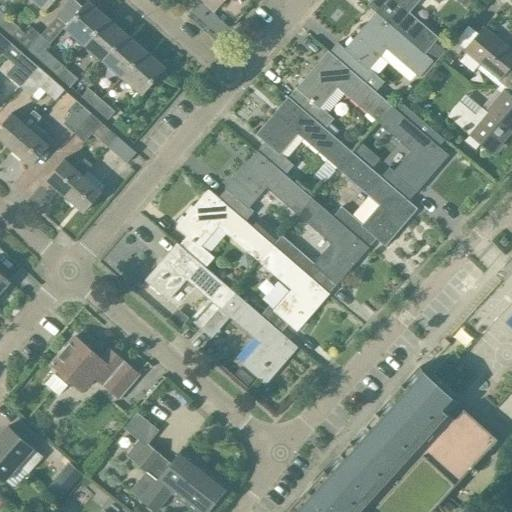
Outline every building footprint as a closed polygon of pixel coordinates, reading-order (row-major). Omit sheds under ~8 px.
[(36,0),(46,8),(53,0),(36,0)] [(203,0),(215,10),(223,0),(203,0)] [(371,0),(367,5),(376,12),(436,63),(447,50),(436,40),(438,37),(409,12),(419,0),(435,0),(439,3),(441,0),(371,0)] [(86,2),(66,26),(85,43),(106,19),(86,2)] [(337,42),(329,52),(365,83),(372,74),(377,78),(390,63),(416,86),(437,64),(436,63),(376,12),(344,49),(337,42)] [(5,16),(0,21),(0,25),(27,50),(41,35),(31,26),(25,33),(5,16)] [(106,19),(85,43),(104,59),(125,36),(106,19)] [(511,52),(483,28),(466,49),(465,50),(482,64),(479,68),(496,83),(500,86),(503,83),(508,87),(511,82),(511,52)] [(41,35),(27,50),(57,75),(64,67),(44,50),(50,43),(41,35)] [(125,36),(104,59),(123,76),(144,52),(125,36)] [(4,37),(0,41),(0,52),(2,54),(4,52),(7,54),(14,46),(4,37)] [(296,88),(288,97),(334,137),(339,131),(330,123),(333,119),(320,107),(337,87),(378,122),(392,106),(365,83),(329,52),(328,51),(296,88)] [(144,52),(123,76),(142,93),(163,69),(144,52)] [(23,54),(14,65),(6,74),(20,87),(38,67),(23,54)] [(38,67),(20,87),(31,96),(38,87),(47,94),(55,101),(65,90),(38,67)] [(64,67),(57,75),(70,87),(78,79),(64,67)] [(448,115),(449,116),(469,132),(468,133),(492,153),(511,128),(511,82),(508,87),(503,83),(500,86),(501,87),(483,108),(481,106),(479,108),(465,95),(448,115)] [(88,88),(81,97),(95,108),(102,100),(88,88)] [(265,141),(257,151),(285,175),(294,165),(280,153),(297,133),(338,169),(352,153),(334,137),(288,97),(256,134),(265,141)] [(63,123),(73,132),(90,113),(76,100),(67,111),(71,114),(63,123)] [(102,100),(95,108),(108,119),(115,111),(102,100)] [(396,110),(439,147),(444,140),(402,103),(396,110)] [(408,201),(416,192),(437,168),(434,166),(445,154),(447,156),(448,155),(439,147),(396,110),(392,106),(378,122),(411,151),(394,171),(389,167),(380,177),(400,194),(408,201)] [(11,113),(0,125),(0,139),(12,150),(35,123),(36,124),(41,117),(33,110),(22,123),(11,113)] [(90,113),(73,132),(84,142),(92,134),(107,147),(117,136),(90,113)] [(35,123),(12,150),(31,166),(54,139),(36,124),(35,123)] [(117,136),(107,147),(126,164),(136,153),(117,136)] [(257,151),(225,188),(226,188),(217,198),(245,222),(254,211),(249,207),(266,187),(299,215),(312,199),(285,175),(257,151)] [(342,206),(333,217),(368,247),(376,238),(385,245),(417,208),(400,194),(380,177),(352,153),(338,169),(372,198),(355,218),(349,213),(342,206)] [(63,159),(46,179),(65,195),(87,170),(92,164),(84,158),(75,169),(63,159)] [(87,170),(65,195),(83,212),(101,192),(101,191),(105,186),(87,170)] [(187,236),(179,245),(205,268),(214,257),(209,253),(227,233),(259,261),(272,245),(245,222),(217,198),(208,190),(177,227),(187,236)] [(281,235),(273,245),(328,293),(336,284),(368,247),(333,217),(312,199),(299,215),(331,243),(314,263),(281,235)] [(233,291),(205,268),(179,245),(177,243),(145,280),(168,300),(186,279),(208,298),(190,320),(200,329),(233,291)] [(272,245),(259,261),(292,289),(274,310),(269,305),(260,315),(280,333),(288,323),(296,330),(328,293),(273,245),(272,245)] [(0,272),(0,292),(10,281),(0,272)] [(233,291),(200,329),(211,338),(230,317),(260,343),(242,364),(265,384),(297,347),(280,333),(260,315),(233,291)] [(75,336),(51,364),(58,370),(45,384),(58,395),(67,384),(71,381),(82,391),(94,377),(118,397),(131,383),(133,386),(140,378),(138,375),(138,374),(109,349),(101,359),(75,336)] [(430,511),(497,439),(418,367),(402,384),(389,397),(390,398),(376,413),(376,412),(364,426),(351,441),(350,441),(338,454),(339,455),(286,511),(430,511)] [(50,445),(21,419),(12,430),(7,426),(0,434),(0,449),(18,465),(33,449),(33,448),(37,443),(40,445),(43,445),(48,448),(50,445)] [(156,511),(172,493),(195,511),(206,511),(228,486),(182,449),(170,464),(147,445),(145,446),(138,440),(126,455),(156,479),(140,499),(156,511)] [(3,482),(18,465),(0,449),(0,485),(3,482)] [(62,503),(54,511),(68,511),(70,510),(62,503)]
